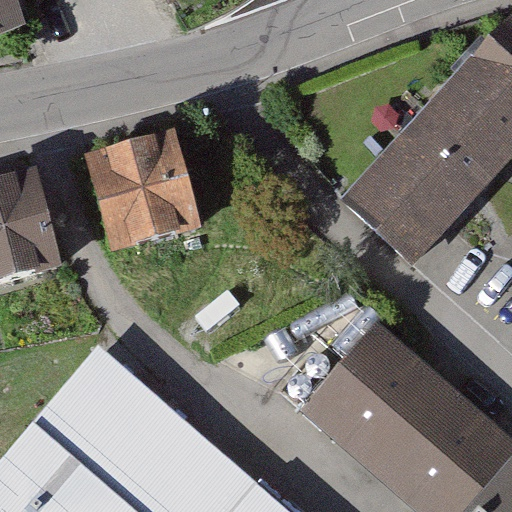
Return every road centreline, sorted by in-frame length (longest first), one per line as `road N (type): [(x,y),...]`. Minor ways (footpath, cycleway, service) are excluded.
road 1 (residential): [(244,58),(267,138),(384,273),(511,374)]
road 2 (tertiary): [(0,109),(244,58)]
road 3 (tertiary): [(271,49),(392,0)]
